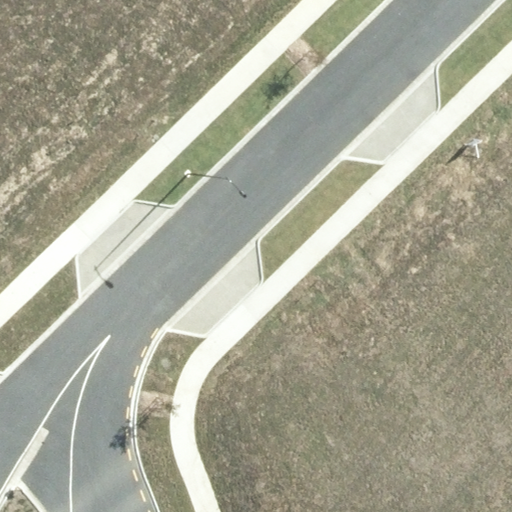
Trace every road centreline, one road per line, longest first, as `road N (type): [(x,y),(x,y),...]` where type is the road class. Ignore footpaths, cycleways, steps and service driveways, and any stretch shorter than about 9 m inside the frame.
road 1 (residential): [(442,0),(146,290)]
road 2 (residential): [(146,290),(124,511)]
road 3 (residential): [(0,435),(146,290)]
